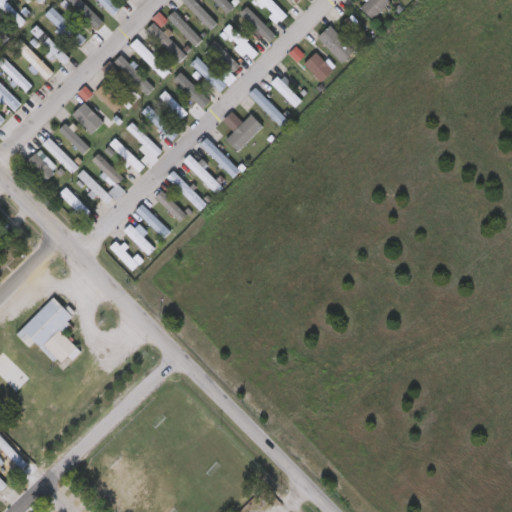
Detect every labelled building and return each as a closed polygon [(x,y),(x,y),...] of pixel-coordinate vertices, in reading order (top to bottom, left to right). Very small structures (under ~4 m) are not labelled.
[(0,0),(7,0),(23,16),(29,11),(34,16),(22,28),(0,5),(0,0)] [(82,0),(106,24),(99,31),(92,24),(88,27),(80,20),(84,16),(67,0),(82,0)] [(116,17),(99,0),(113,0),(123,10),(116,17)] [(198,0),(221,23),(214,30),(185,0),(198,0)] [(230,0),(237,7),(230,14),(216,0),(230,0)] [(279,21),(278,22),(256,0),(269,0),(284,15),(279,21)] [(387,0),(390,2),(386,6),(390,9),(386,13),(383,10),(372,21),(359,8),(367,0),(387,0)] [(55,7),(89,40),(81,48),(71,38),(68,41),(64,37),(66,35),(47,16),(55,7)] [(205,39),(197,46),(170,18),(177,10),(205,39)] [(189,55),(181,63),(149,29),(157,22),(189,55)] [(39,26),(73,59),(67,65),(60,58),(55,63),(51,58),(55,54),(33,32),(39,26)] [(330,26),(347,44),(352,39),(357,44),(352,50),(354,52),(341,64),(317,39),(330,26)] [(0,27),(11,39),(3,46),(0,42),(0,27)] [(258,55),(230,27),(223,33),(251,61),(258,55)] [(173,71),(166,78),(133,46),(140,38),(173,71)] [(242,66),(235,73),(210,49),(217,41),(242,66)] [(53,75),(21,42),(14,49),(45,82),(53,75)] [(333,72),(321,84),(303,65),(315,53),(333,72)] [(157,88),(150,95),(117,62),(124,55),(157,88)] [(0,63),(6,57),(34,86),(28,92),(20,84),(16,88),(12,84),(16,80),(4,68),(0,72),(0,63)] [(230,86),(223,94),(216,87),(212,92),(208,88),(211,82),(193,64),(200,57),(230,86)] [(214,103),(207,110),(200,103),(197,106),(193,102),(196,99),(177,81),(184,74),(214,103)] [(299,101),(292,107),(268,83),(274,76),(299,101)] [(129,101),(134,106),(130,110),(125,105),(117,113),(97,93),(110,80),(130,100),(129,101)] [(16,111),(0,95),(0,81),(23,104),(16,111)] [(285,121),(278,128),(247,96),(254,89),(285,121)] [(73,115),(91,136),(104,126),(86,105),(73,115)] [(182,135),(175,142),(144,112),(151,105),(182,135)] [(59,122),(67,115),(62,111),(55,118),(59,122)] [(263,128),(251,115),(226,140),(238,152),(263,128)] [(155,154),(154,155),(129,131),(137,123),(161,148),(155,154)] [(64,126),(72,134),(76,130),(83,138),(80,141),(89,151),(77,164),(52,139),(64,126)] [(57,172),(46,183),(27,164),(38,153),(57,172)] [(121,184),(128,192),(119,201),(110,193),(117,187),(114,184),(113,186),(102,176),(106,172),(94,161),(101,154),(127,178),(121,184)] [(216,177),(196,196),(184,184),(204,164),(216,177)] [(94,213),(87,220),(83,216),(81,219),(76,213),(78,211),(62,195),(69,187),(94,213)] [(167,194),(170,191),(176,197),(173,200),(189,215),(182,222),(157,198),(164,191),(167,194)] [(173,231),(166,239),(138,212),(145,204),(173,231)] [(157,250),(150,256),(126,231),(133,224),(157,250)] [(118,242),(119,243),(122,241),(125,243),(125,244),(123,246),(140,264),(132,271),(125,264),(124,266),(120,261),(121,260),(108,246),(116,239),(118,242)] [(56,297),(67,309),(71,305),(78,313),(70,322),(76,328),(71,334),(67,330),(64,333),(70,339),(73,336),(77,340),(74,343),(84,352),(75,361),(70,356),(64,363),(59,359),(56,362),(37,343),(32,348),(19,335),(56,297)] [(0,434),(30,466),(24,472),(14,461),(10,465),(5,460),(9,456),(0,447),(0,434)]
